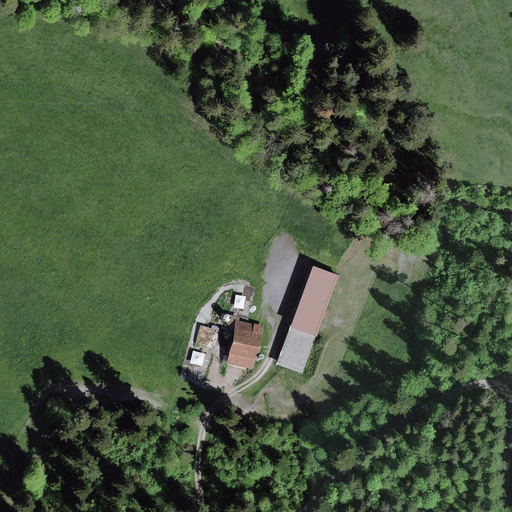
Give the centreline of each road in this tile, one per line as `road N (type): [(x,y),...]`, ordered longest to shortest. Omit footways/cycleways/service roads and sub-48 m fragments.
road 1 (track): [(199,511),(207,419),(273,348),(282,255)]
road 2 (track): [(511,401),(489,383),(420,409),(361,453),(305,511)]
